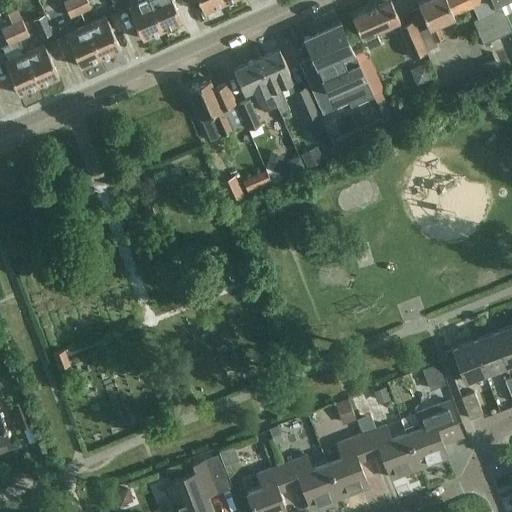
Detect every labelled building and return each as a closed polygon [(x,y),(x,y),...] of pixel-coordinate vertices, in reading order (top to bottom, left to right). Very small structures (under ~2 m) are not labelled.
[(68,16),(79,12),(73,0),(65,0),(62,1),(68,16)] [(73,0),(79,12),(89,7),(86,0),(73,0)] [(149,0),(141,0),(128,6),(142,39),(162,31),(149,0)] [(149,0),(162,31),(182,22),(172,0),(149,0)] [(222,0),(198,0),(204,12),(224,3),(222,0)] [(369,47),(380,42),(375,30),(400,19),(391,0),(386,0),(353,15),(362,35),(364,35),(369,47)] [(454,16),(453,14),(446,0),(423,0),(417,3),(436,44),(444,40),(437,24),(454,16)] [(499,1),(494,3),(493,3),(490,0),(446,0),(453,14),(472,5),(477,16),(472,18),(482,42),(511,28),(499,1)] [(511,0),(492,0),(494,3),(499,1),(511,28),(511,29),(511,0)] [(16,8),(6,12),(12,25),(18,39),(28,35),(22,20),(21,21),(16,8)] [(33,19),(41,38),(51,33),(43,15),(33,19)] [(106,15),(86,24),(101,58),(121,49),(106,15)] [(374,93),(358,57),(341,20),(305,36),(313,55),(301,61),(320,104),(331,99),(335,107),(350,100),(352,105),(375,95),(374,93)] [(397,26),(412,57),(425,52),(410,20),(397,26)] [(86,24),(67,33),(81,67),(101,58),(86,24)] [(12,25),(2,29),(9,44),(3,47),(8,59),(4,61),(19,94),(39,85),(24,52),(18,39),(12,25)] [(44,43),(24,52),(39,85),(59,76),(44,43)] [(280,47),(256,58),(276,105),(277,105),(280,112),(289,108),(280,87),(292,81),(289,73),(291,72),(280,47)] [(276,105),(256,58),(234,68),(245,93),(255,88),(263,107),(267,105),(269,108),(276,105)] [(410,69),(416,84),(429,78),(423,64),(410,69)] [(213,87),(209,78),(187,88),(210,139),(244,124),(234,103),(236,103),(226,81),(213,87)] [(307,116),(318,111),(306,86),(295,91),(307,116)] [(250,127),(260,122),(249,98),(238,103),(250,127)] [(316,144),(302,151),(309,164),(323,157),(316,144)] [(265,164),(265,165),(272,181),(281,176),(277,168),(282,152),(270,148),(265,164)] [(298,154),(286,159),(292,172),(304,167),(298,154)] [(229,201),(243,195),(234,174),(219,181),(229,201)] [(511,362),(511,324),(492,332),(505,366),(511,362)] [(505,366),(492,332),(471,340),(484,373),(505,366)] [(484,373),(471,340),(442,351),(449,370),(457,367),(463,382),(484,373)] [(70,363),(66,353),(64,349),(53,353),(58,367),(70,363)] [(435,362),(420,368),(428,388),(443,382),(435,362)] [(20,389),(12,369),(6,372),(13,392),(20,389)] [(511,375),(503,379),(508,391),(511,389),(511,375)] [(388,397),(384,386),(371,390),(376,402),(388,397)] [(480,414),(472,391),(459,396),(468,418),(480,414)] [(421,425),(406,431),(419,466),(447,456),(442,441),(461,434),(457,423),(448,399),(416,411),(421,425)] [(341,424),(355,418),(348,400),(334,405),(341,424)] [(19,427),(31,422),(23,401),(11,405),(19,427)] [(0,447),(9,444),(0,418),(0,447)] [(277,422),(269,425),(275,441),(283,438),(277,422)] [(419,466),(406,431),(390,437),(385,423),(361,432),(370,456),(381,452),(390,477),(419,466)] [(358,460),(370,456),(361,432),(337,441),(342,455),(326,461),(339,496),(368,485),(358,460)] [(339,496),(326,461),(310,467),(305,453),(281,463),(290,486),(301,482),(310,507),(339,496)] [(194,471),(165,482),(177,511),(209,511),(203,496),(218,490),(226,487),(214,456),(206,460),(192,465),(194,471)] [(286,511),(279,490),(290,486),(281,463),(257,472),(262,486),(247,491),(254,511),(286,511)] [(123,487),(111,491),(116,504),(128,500),(123,487)]
